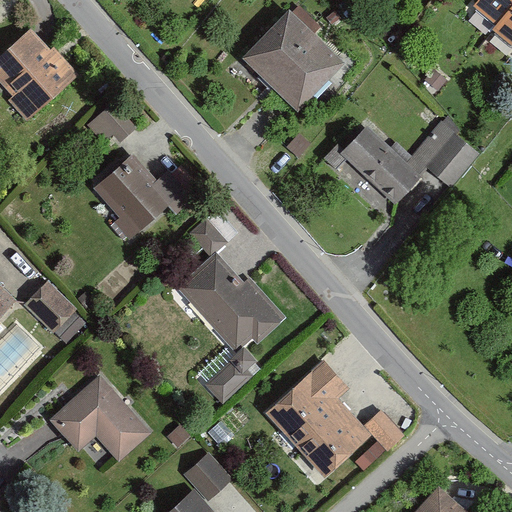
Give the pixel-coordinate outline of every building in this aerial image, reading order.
[(495,21),(498,24),(511,8),(511,0),(480,0),(476,5),(495,21)] [(511,42),(511,8),(498,24),(496,29),(499,32),(511,42)] [(290,15),(246,58),(272,84),(284,95),(298,109),(341,65),(290,15)] [(31,31),(0,58),(0,77),(8,86),(17,97),(12,102),(28,119),(77,75),(62,59),(59,55),(57,52),(53,48),(49,51),(48,49),(41,41),(31,31)] [(447,80),(433,69),(424,81),(438,92),(447,80)] [(90,125),(104,140),(111,132),(121,143),(126,137),(133,131),(110,106),(90,125)] [(442,121),(404,162),(420,177),(431,165),(443,176),(452,184),(479,154),(442,121)] [(368,127),(344,151),(349,157),(396,202),(420,177),(404,162),(368,127)] [(312,144),(299,133),(287,147),(300,158),(312,144)] [(349,157),(344,151),(337,145),(325,158),(338,169),(349,157)] [(153,184),(130,157),(96,187),(123,218),(117,223),(130,238),(170,204),(153,184)] [(161,177),(153,184),(170,204),(177,212),(192,198),(169,171),(161,177)] [(219,210),(207,219),(226,242),(238,233),(219,210)] [(207,219),(191,232),(210,255),(226,242),(207,219)] [(216,257),(182,287),(236,348),(253,334),(258,338),(280,319),(250,284),(244,289),(230,273),(216,257)] [(37,291),(23,304),(51,333),(54,330),(74,310),(75,309),(47,281),(37,291)] [(0,314),(13,301),(0,288),(0,314)] [(87,323),(74,310),(54,330),(55,332),(67,344),(87,323)] [(225,401),(263,363),(245,346),(207,384),(225,401)] [(327,474),(370,436),(334,397),(345,387),(324,364),(270,411),(327,474)] [(119,462),(151,434),(101,376),(51,419),(58,428),(66,437),(79,451),(83,448),(96,436),(117,460),(119,462)] [(374,420),(366,427),(379,441),(387,450),(388,451),(404,437),(382,413),(374,420)] [(180,425),(168,437),(178,448),(191,436),(180,425)] [(387,450),(379,441),(355,462),(364,471),(387,450)] [(219,490),(231,480),(209,454),(207,455),(186,473),(199,488),(209,500),(219,490)] [(464,511),(441,490),(419,511),(464,511)] [(211,511),(194,493),(172,511),(211,511)]
